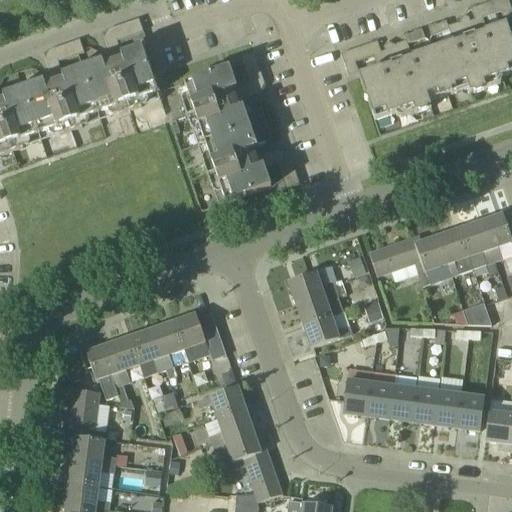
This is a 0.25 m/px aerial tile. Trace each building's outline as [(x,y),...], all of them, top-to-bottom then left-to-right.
[(452,40),(452,39),(450,40),(452,45),(432,52),(448,97),(457,94),(455,89),(466,85),(470,96),(485,91),(483,85),(509,76),(507,70),(511,68),(511,43),(506,27),(487,33),(482,20),(501,14),(504,23),(511,20),(511,13),(507,0),(500,0),(470,11),(477,29),(472,31),(468,20),(463,17),(458,27),(461,36),(452,40)] [(117,43),(143,34),(138,21),(108,31),(104,39),(112,65),(104,68),(102,63),(82,70),(98,115),(116,109),(119,117),(141,109),(138,101),(157,95),(142,49),(122,56),(117,43)] [(431,38),(449,31),(446,23),(428,29),(431,38)] [(407,46),(424,40),(421,32),(404,38),(407,46)] [(43,84),(23,91),(39,136),(58,129),(60,137),(82,129),(79,122),(98,115),(82,70),(62,77),(58,64),(84,55),(79,41),(48,52),(45,60),(54,85),(45,88),(43,84)] [(411,54),(409,54),(409,55),(400,58),(397,48),(387,44),(384,49),(388,60),(383,62),(377,43),(340,56),(348,78),(358,74),(355,64),(373,58),(378,71),(359,78),(366,98),(364,102),(368,104),(373,117),(385,113),(387,119),(413,110),(415,115),(431,110),(427,99),(438,95),(440,100),(448,97),(432,52),(413,59),(411,54)] [(250,130),(243,109),(238,111),(235,102),(261,93),(264,86),(254,55),(240,59),(247,78),(250,85),(236,90),(229,70),(184,85),(190,105),(183,107),(191,130),(198,127),(204,145),(250,130)] [(23,91),(3,98),(4,103),(0,103),(0,155),(1,158),(22,150),(20,143),(39,136),(23,91)] [(288,155),(281,152),(255,160),(252,152),(257,150),(250,130),(204,145),(211,164),(203,166),(211,189),(218,186),(225,205),(268,191),(270,196),(299,186),(288,155)] [(480,225),(494,265),(511,258),(511,244),(503,217),(480,225)] [(480,225),(459,232),(472,272),(494,265),(480,225)] [(459,232),(437,239),(451,280),(472,272),(459,232)] [(422,290),(451,280),(437,239),(416,247),(415,247),(425,275),(418,278),(422,290)] [(377,280),(379,279),(414,267),(418,278),(425,275),(415,247),(416,247),(414,241),(369,257),(377,280)] [(321,290),(316,275),(288,285),(295,307),(336,293),(333,285),(321,290)] [(336,293),(295,307),(303,329),(344,315),(339,301),(336,293)] [(484,306),(465,313),(463,313),(467,328),(491,328),(484,306)] [(467,328),(463,313),(440,320),(432,321),(433,325),(467,328)] [(344,315),(303,329),(311,351),(351,337),(344,315)] [(174,325),(183,353),(198,348),(202,360),(210,357),(196,317),(174,325)] [(183,353),(174,325),(152,332),(166,373),(165,373),(169,382),(177,379),(172,366),(185,362),(182,353),(183,353)] [(410,339),(422,340),(423,332),(411,331),(410,339)] [(166,373),(152,332),(130,340),(140,368),(144,380),(165,373),(166,373)] [(422,340),(434,340),(435,332),(423,332),(422,340)] [(456,341),(468,342),(468,334),(456,333),(456,341)] [(376,346),(387,342),(384,334),(373,338),(376,346)] [(480,334),(468,334),(468,342),(480,342),(480,334)] [(364,349),(376,346),(373,338),(362,342),(364,349)] [(140,368),(130,340),(108,347),(122,388),(123,387),(130,385),(126,373),(140,368)] [(118,399),(120,406),(119,410),(134,411),(131,402),(128,403),(123,387),(122,388),(108,347),(86,355),(96,383),(99,382),(106,403),(118,399)] [(85,380),(79,362),(65,367),(71,384),(85,380)] [(347,384),(344,406),(343,416),(357,418),(356,420),(358,420),(358,418),(366,419),(370,387),(347,384)] [(393,390),(370,387),(366,419),(375,420),(374,422),(376,422),(376,420),(389,422),(393,390)] [(217,421),(245,412),(238,389),(197,403),(200,412),(212,407),(217,421)] [(403,424),(411,425),(416,392),(393,390),(389,422),(402,424),(402,426),(403,426),(403,424)] [(438,395),(417,393),(416,392),(411,425),(420,426),(420,428),(421,428),(421,426),(434,428),(438,395)] [(105,435),(94,434),(99,396),(75,393),(69,440),(75,440),(104,444),(105,435)] [(438,395),(434,428),(448,430),(447,432),(449,432),(449,430),(457,431),(461,398),(438,395)] [(152,402),(157,417),(170,412),(164,398),(152,402)] [(467,432),(480,434),(484,401),(461,398),(457,431),(466,432),(465,434),(467,434),(467,432)] [(210,440),(212,447),(253,434),(245,412),(217,421),(222,435),(210,440)] [(496,453),(507,454),(511,417),(489,414),(485,444),(497,446),(496,453)] [(227,451),(232,464),(260,455),(253,434),(212,447),(215,455),(227,451)] [(174,439),(179,452),(187,449),(182,436),(174,439)] [(72,463),(114,468),(115,460),(102,458),(104,444),(75,440),(72,463)] [(266,453),(260,455),(232,464),(235,473),(246,469),(258,506),(281,497),(266,453)] [(69,485),(98,489),(100,475),(113,477),(114,468),(72,463),(69,485)] [(66,508),(99,511),(108,511),(109,505),(97,504),(98,489),(69,485),(66,508)]
